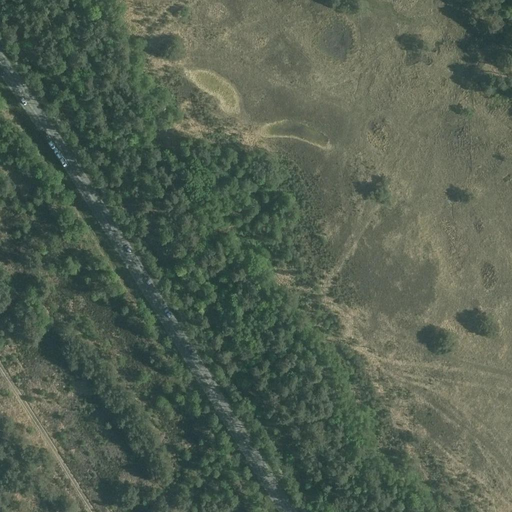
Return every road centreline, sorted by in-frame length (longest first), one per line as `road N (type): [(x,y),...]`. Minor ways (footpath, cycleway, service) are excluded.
road 1 (primary): [(286,511),(0,66)]
road 2 (track): [(93,511),(0,364)]
